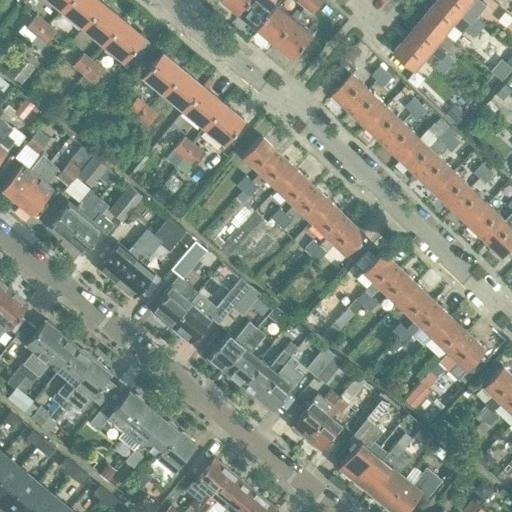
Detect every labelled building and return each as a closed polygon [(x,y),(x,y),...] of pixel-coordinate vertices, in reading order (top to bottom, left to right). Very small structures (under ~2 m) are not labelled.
[(50,0),(61,8),(67,0),(50,0)] [(81,25),(100,2),(98,0),(67,0),(61,8),(81,25)] [(224,0),(239,12),(249,0),(224,0)] [(257,27),(276,3),(272,0),(249,0),(239,12),(257,27)] [(312,12),(321,0),(309,0),(304,5),(312,12)] [(442,0),(435,0),(423,15),(444,33),(451,24),(461,32),(464,29),(469,22),(442,0)] [(442,0),(469,22),(475,15),(485,3),(480,0),(442,0)] [(102,42),(121,18),(100,2),(81,25),(102,42)] [(275,41),(294,18),(276,3),(257,27),(275,41)] [(44,21),(34,13),(24,25),(34,33),(44,21)] [(423,15),(408,33),(429,51),(429,50),(439,59),(449,67),(454,60),(435,44),(444,33),(423,15)] [(475,15),(469,22),(479,31),(485,23),(475,15)] [(122,59),(141,35),(140,34),(121,18),(102,42),(122,59)] [(293,56),(313,33),(294,18),(275,41),(293,56)] [(44,42),(54,29),(44,21),(34,33),(44,42)] [(469,22),(464,29),(474,37),(479,31),(469,22)] [(408,33),(393,51),(414,69),(429,51),(408,33)] [(161,91),(181,68),(161,51),(162,51),(160,50),(141,74),(161,91)] [(81,72),(91,60),(81,52),(71,64),(81,72)] [(368,88),(351,72),(355,68),(345,58),(329,76),(338,85),(331,92),(348,108),(368,88)] [(439,59),(434,65),(443,73),(449,67),(439,59)] [(91,81),(101,68),(91,60),(81,72),(91,81)] [(376,78),(385,69),(379,64),(370,73),(376,78)] [(181,108),(201,84),(181,68),(161,91),(181,108)] [(383,85),(391,76),(385,69),(376,78),(383,85)] [(202,125),(221,101),(201,84),(181,108),(202,125)] [(366,125),(385,104),(368,88),(348,108),(366,125)] [(135,117),(145,104),(135,96),(125,108),(135,117)] [(402,121),(420,103),(413,97),(396,115),(385,104),(366,125),(383,141),(402,121)] [(23,98),(15,108),(22,115),(31,104),(23,98)] [(223,142),(242,118),(241,117),(241,118),(221,101),(202,125),(223,142)] [(417,118),(426,109),(420,103),(383,141),(400,157),(428,128),(417,118)] [(0,125),(3,122),(3,121),(12,109),(6,104),(0,111),(0,125)] [(145,125),(155,113),(145,104),(135,117),(145,125)] [(11,128),(3,122),(0,125),(0,154),(13,139),(6,134),(11,128)] [(439,138),(428,128),(400,157),(417,173),(436,153),(445,144),(439,138)] [(47,138),(36,129),(23,144),(34,154),(47,138)] [(445,144),(453,135),(447,129),(439,138),(445,144)] [(258,171),(277,151),(260,134),(241,155),(258,171)] [(182,155),(192,143),(182,135),(172,147),(182,155)] [(451,150),(460,141),(453,135),(445,144),(451,150)] [(192,164),(202,152),(192,143),(182,155),(192,164)] [(275,187),(294,167),(277,151),(258,171),(275,187)] [(89,184),(105,165),(92,154),(92,155),(89,152),(82,161),(85,163),(77,174),(89,184)] [(0,187),(15,200),(48,160),(40,153),(28,167),(20,162),(0,186),(0,187)] [(436,153),(417,173),(434,189),(453,169),(436,153)] [(67,183),(81,166),(70,157),(56,174),(67,183)] [(30,212),(51,187),(44,181),(56,167),(48,160),(15,200),(30,212)] [(478,176),(487,167),(481,162),(472,171),(478,176)] [(292,203),(311,183),(294,167),(275,187),(292,203)] [(485,183),(494,173),(487,167),(478,176),(485,183)] [(450,205),(470,185),(453,169),(434,189),(450,205)] [(250,180),(244,174),(235,183),(241,189),(250,180)] [(247,195),(256,186),(250,180),(241,189),(247,195)] [(309,219),(328,199),(311,183),(292,203),(309,219)] [(121,219),(141,195),(128,185),(108,209),(121,219)] [(468,222),(487,202),(470,185),(450,205),(468,222)] [(64,238),(97,197),(89,190),(79,201),(84,205),(79,211),(66,201),(47,223),(49,225),(49,228),(55,233),(58,233),(64,238)] [(81,252),(100,229),(86,218),(91,211),(97,216),(106,204),(97,197),(64,238),(69,242),(70,245),(75,250),(78,250),(81,252)] [(326,236),(345,216),(328,199),(309,219),(326,236)] [(484,238),(504,218),(487,202),(468,222),(484,238)] [(275,222),(284,213),(278,206),(255,230),(262,236),(275,222)] [(282,227),(290,219),(284,213),(275,222),(282,227)] [(170,242),(181,228),(166,216),(157,227),(152,234),(159,240),(162,236),(170,242)] [(344,252),(363,232),(345,216),(326,236),(318,245),(309,254),(316,260),(333,242),(344,252)] [(503,255),(511,245),(511,225),(504,218),(484,238),(503,255)] [(152,234),(157,227),(150,221),(138,237),(153,249),(160,240),(159,240),(152,234)] [(133,295),(152,272),(144,264),(148,259),(146,257),(153,249),(138,237),(130,246),(134,248),(138,251),(115,280),(122,286),(122,289),(127,293),(130,293),(133,295)] [(173,264),(184,273),(205,248),(194,239),(173,264)] [(309,254),(318,245),(312,239),(303,248),(309,254)] [(115,280),(138,251),(134,248),(130,253),(116,241),(96,264),(98,267),(99,269),(104,274),(106,273),(115,280)] [(378,286),(397,265),(380,249),(361,269),(378,286)] [(395,302),(415,282),(397,265),(378,286),(395,302)] [(169,324),(189,300),(179,291),(186,282),(177,274),(149,308),(158,315),(159,319),(163,322),(166,322),(169,324)] [(231,306),(249,284),(239,276),(221,298),(231,306)] [(0,297),(8,287),(0,280),(0,297)] [(413,319),(432,298),(415,282),(395,302),(413,319)] [(240,314),(258,292),(249,284),(231,306),(240,314)] [(0,321),(6,326),(26,302),(8,287),(0,297),(0,321)] [(353,312),(361,304),(370,294),(364,289),(347,307),(353,312)] [(367,310),(376,300),(370,294),(361,304),(367,310)] [(432,298),(413,319),(404,327),(395,337),(388,344),(394,350),(419,325),(430,335),(449,315),(432,298)] [(189,340),(216,307),(207,300),(200,309),(189,300),(169,324),(171,326),(172,330),(176,333),(179,333),(189,340)] [(273,321),(282,311),(274,304),(266,314),(273,321)] [(446,351),(466,330),(449,315),(430,335),(446,351)] [(13,387),(23,375),(59,332),(52,326),(52,323),(47,319),(45,320),(43,319),(36,328),(27,320),(16,334),(25,342),(24,343),(32,350),(6,381),(13,387)] [(216,363),(221,367),(254,327),(247,321),(234,337),(226,330),(206,355),(207,356),(208,359),(214,364),(216,363)] [(395,337),(404,327),(398,321),(389,331),(395,337)] [(238,382),(258,357),(248,349),(262,332),(254,327),(221,367),(226,372),(227,374),(232,379),(235,379),(238,382)] [(464,367),(483,347),(466,330),(446,351),(438,360),(429,368),(422,376),(428,381),(435,374),(435,375),(444,366),(447,369),(455,360),(464,367)] [(57,370),(76,346),(73,344),(73,341),(68,337),(66,337),(59,332),(23,375),(30,381),(46,361),(57,370)] [(314,375),(332,353),(323,344),(304,367),(314,375)] [(58,403),(93,360),(86,355),(86,352),(82,348),(79,348),(76,346),(57,370),(66,378),(51,397),(53,399),(58,403)] [(256,396),(289,355),(282,349),(275,358),(278,361),(272,368),(258,357),(238,382),(241,384),(242,387),(248,392),(250,391),(256,396)] [(429,368),(438,360),(432,354),(423,363),(429,368)] [(271,409),(291,384),(301,372),(292,366),(296,361),(289,355),(256,396),(261,400),(261,403),(267,408),(269,407),(271,409)] [(79,409),(109,373),(107,372),(107,369),(95,358),(93,360),(58,403),(48,415),(48,416),(47,416),(54,422),(70,402),(79,409)] [(482,419),(489,411),(490,409),(499,401),(511,386),(511,374),(501,364),(481,384),(493,395),(485,404),(476,413),(482,419)] [(319,448),(331,433),(340,423),(330,415),(336,409),(338,411),(345,402),(345,401),(363,379),(356,373),(337,395),(304,436),(307,438),(308,441),(313,445),(315,445),(319,448)] [(511,413),(511,386),(499,401),(511,413)] [(30,402),(14,387),(7,396),(23,410),(30,402)] [(123,428),(144,402),(142,400),(142,398),(136,393),(134,393),(127,388),(112,406),(106,400),(88,422),(96,429),(107,416),(122,428),(123,428)] [(304,436),(337,395),(338,394),(336,393),(329,389),(322,396),(316,391),(304,406),(300,403),(295,409),(299,412),(289,424),(293,427),(294,430),(299,433),(302,434),(304,436)] [(160,415),(155,411),(154,408),(149,403),(146,404),(144,402),(123,428),(122,428),(116,436),(132,449),(138,441),(139,441),(160,415)] [(23,418),(11,408),(4,417),(16,426),(23,418)] [(47,415),(38,408),(31,416),(40,424),(47,415)] [(488,425),(497,416),(490,409),(489,411),(482,419),(488,425)] [(155,455),(176,429),(175,428),(174,425),(168,420),(166,420),(160,415),(146,433),(139,441),(155,455)] [(352,477),(374,451),(367,445),(381,429),(365,416),(349,437),(356,442),(337,465),(352,477)] [(45,436),(33,426),(26,435),(38,444),(45,436)] [(172,469),(194,443),(187,437),(187,435),(182,431),(179,431),(176,429),(155,455),(172,469)] [(43,438),(36,446),(47,456),(54,447),(43,438)] [(386,450),(380,456),(374,451),(352,477),(368,490),(395,458),(403,448),(393,440),(385,449),(386,450)] [(131,466),(140,454),(133,449),(124,460),(131,466)] [(0,489),(19,467),(2,453),(0,455),(0,489)] [(78,463),(67,454),(60,462),(71,471),(78,463)] [(187,511),(192,511),(194,510),(228,468),(212,455),(188,484),(187,487),(188,490),(195,495),(184,509),(187,511)] [(404,476),(395,468),(400,462),(395,458),(368,490),(383,502),(404,476)] [(89,472),(78,463),(71,471),(82,481),(89,472)] [(394,511),(401,511),(417,493),(423,499),(440,479),(425,466),(411,482),(404,476),(383,502),(394,511)] [(35,481),(19,467),(0,489),(0,503),(10,511),(35,481)] [(226,505),(245,482),(228,468),(194,510),(195,511),(204,511),(216,497),(226,505)] [(142,501),(150,491),(135,479),(127,489),(142,501)] [(37,511),(52,494),(35,481),(10,511),(37,511)] [(112,490),(100,481),(93,490),(105,499),(112,490)] [(246,511),(261,495),(245,482),(226,505),(234,511),(233,511),(246,511)] [(123,500),(112,490),(105,499),(116,508),(123,500)] [(65,511),(69,508),(52,494),(37,511),(65,511)] [(274,511),(276,509),(277,508),(261,495),(246,511),(274,511)] [(464,511),(472,511),(478,505),(471,499),(462,510),(464,511)]
